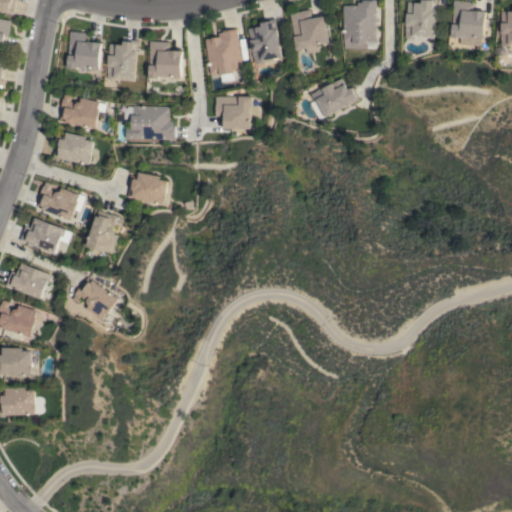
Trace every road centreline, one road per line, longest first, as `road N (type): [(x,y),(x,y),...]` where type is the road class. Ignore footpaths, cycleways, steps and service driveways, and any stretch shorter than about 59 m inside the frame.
road 1 (residential): [(25,511),(0,485),(21,161),(55,0)]
road 2 (residential): [(74,0),(130,12),(225,0)]
